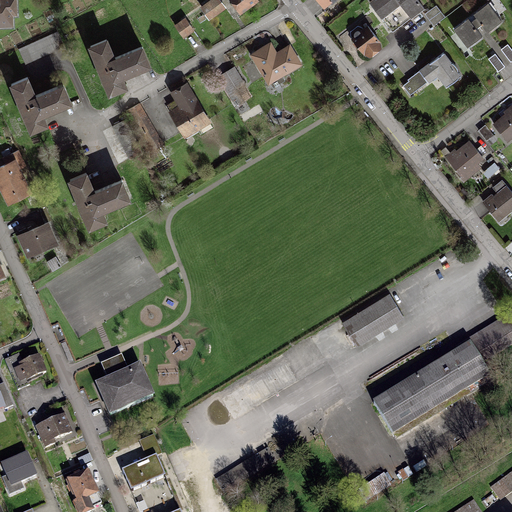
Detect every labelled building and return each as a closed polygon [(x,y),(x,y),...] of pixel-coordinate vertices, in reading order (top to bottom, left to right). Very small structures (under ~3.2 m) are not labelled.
[(15,0),(0,0),(0,27),(17,27),(15,0)] [(221,0),(205,0),(198,5),(208,20),(226,7),(221,0)] [(256,0),(228,0),(238,16),(259,4),(256,0)] [(417,0),(370,0),(368,2),(391,33),(424,8),(417,0)] [(487,4),(453,30),(469,50),(502,25),(487,4)] [(183,17),(170,26),(182,43),(195,34),(183,17)] [(369,30),(352,43),(365,60),(382,46),(369,30)] [(267,40),(247,52),(267,87),(300,68),(286,45),(274,52),(267,40)] [(104,42),(83,50),(99,90),(147,71),(137,48),(110,59),(104,42)] [(511,50),(508,44),(501,49),(510,62),(511,60),(511,50)] [(464,75),(445,51),(408,80),(409,81),(403,86),(410,96),(427,83),(429,85),(438,78),(446,89),(464,75)] [(495,54),(489,59),(498,71),(505,66),(495,54)] [(233,67),(216,78),(231,100),(248,89),(233,67)] [(25,77),(4,85),(24,137),(45,129),(41,116),(68,106),(61,86),(33,97),(25,77)] [(186,82),(170,91),(176,103),(164,109),(182,141),(210,126),(186,82)] [(137,101),(119,110),(145,157),(162,148),(137,101)] [(511,105),(489,124),(505,145),(511,140),(511,105)] [(467,140),(443,158),(462,183),(486,165),(467,140)] [(18,157),(0,163),(0,187),(7,203),(32,193),(18,157)] [(84,174),(65,181),(81,228),(102,221),(99,214),(127,205),(119,182),(90,191),(84,174)] [(511,195),(502,184),(481,202),(499,223),(511,212),(511,195)] [(46,222),(16,234),(26,257),(56,245),(46,222)] [(387,293),(340,323),(355,346),(401,316),(387,293)] [(511,323),(506,314),(465,340),(469,345),(482,366),(511,346),(511,323)] [(74,361),(65,341),(61,343),(70,363),(74,361)] [(469,345),(370,405),(391,439),(489,379),(482,366),(469,345)] [(107,376),(93,382),(109,417),(156,396),(140,361),(128,366),(122,353),(100,363),(107,376)] [(10,366),(17,385),(46,375),(40,356),(10,366)] [(283,360),(218,397),(233,422),(297,385),(283,360)] [(65,415),(32,428),(40,450),(74,436),(65,415)] [(159,458),(151,437),(134,443),(140,459),(111,470),(122,500),(169,483),(159,458)] [(269,449),(214,483),(222,497),(278,463),(269,449)] [(27,450),(1,461),(7,474),(2,477),(9,493),(24,487),(21,480),(38,473),(27,450)] [(511,491),(511,470),(490,486),(500,500),(511,491)] [(85,474),(64,483),(73,507),(95,499),(85,474)] [(384,475),(356,492),(364,504),(391,487),(384,475)] [(482,511),(474,499),(453,511),(482,511)]
